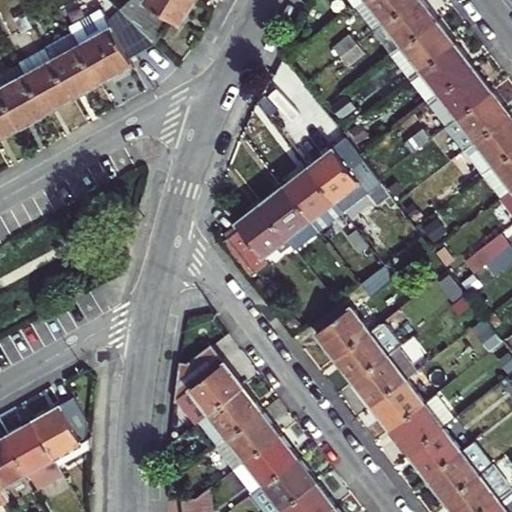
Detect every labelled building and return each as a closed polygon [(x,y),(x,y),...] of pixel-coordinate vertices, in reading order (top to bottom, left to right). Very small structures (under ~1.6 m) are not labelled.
[(197,28),(205,15),(181,0),(162,0),(151,19),(140,13),(132,28),(165,62),(178,36),(188,42),(197,28)] [(181,0),(205,15),(213,2),(214,0),(181,0)] [(367,0),(351,0),(359,10),(369,2),(367,0)] [(377,12),(387,24),(418,0),(371,0),(369,2),(377,12)] [(418,0),(387,24),(404,46),(422,33),(439,19),(430,9),(423,0),(418,0)] [(376,32),(387,24),(377,12),(369,2),(359,10),(376,32)] [(422,33),(404,46),(423,71),(457,43),(450,35),(445,27),(439,19),(422,33)] [(393,55),(404,46),(387,24),(376,32),(393,55)] [(126,53),(95,71),(114,106),(130,97),(145,88),(143,82),(163,65),(165,62),(132,28),(122,45),(126,53)] [(333,48),(341,59),(353,51),(359,45),(352,35),(333,48)] [(37,36),(29,40),(38,57),(46,53),(37,36)] [(122,45),(117,37),(86,54),(90,61),(95,71),(126,53),(122,45)] [(432,81),(440,92),(459,77),(474,65),(466,54),(457,43),(423,71),(432,81)] [(367,56),(359,45),(353,51),(341,59),(349,69),(367,56)] [(404,46),(393,55),(412,79),(423,71),(404,46)] [(95,71),(90,61),(64,74),(69,85),(95,71)] [(440,92),(459,117),(493,90),(484,77),(474,65),(459,77),(440,92)] [(101,113),(114,106),(95,71),(69,85),(88,120),(101,113)] [(412,79),(429,101),(440,92),(432,81),(423,71),(412,79)] [(36,88),(42,100),(69,85),(64,74),(36,88)] [(42,100),(61,134),(74,127),(88,120),(69,85),(42,100)] [(42,100),(36,88),(9,104),(15,114),(42,100)] [(459,117),(478,140),(511,114),(503,102),(493,90),(459,117)] [(440,92),(429,101),(449,125),(459,117),(440,92)] [(47,141),(61,134),(42,100),(15,114),(34,149),(47,141)] [(267,110),(279,125),(288,118),(276,103),(267,110)] [(0,122),(0,143),(10,161),(22,155),(34,149),(15,114),(0,122)] [(496,164),(511,152),(511,114),(478,140),(489,155),(496,164)] [(467,149),(478,140),(459,117),(449,125),(467,149)] [(352,130),(359,144),(370,138),(363,124),(352,130)] [(406,142),(415,153),(431,140),(422,129),(406,142)] [(342,204),(346,210),(370,191),(380,203),(386,198),(392,206),(397,201),(346,135),(327,149),(309,163),(334,195),(342,204)] [(478,140),(467,149),(485,173),(496,164),(489,155),(478,140)] [(0,166),(10,161),(0,143),(0,166)] [(511,152),(496,164),(511,185),(511,152)] [(319,222),(324,228),(346,210),(342,204),(334,195),(309,163),(297,173),(287,180),(311,212),(319,222)] [(505,197),(511,191),(511,185),(496,164),(485,173),(505,197)] [(286,231),(290,237),(298,248),(324,228),(319,222),(311,212),(287,180),(273,191),(261,200),(286,231)] [(229,244),(253,278),(258,274),(257,272),(269,263),(265,257),(290,237),(286,231),(261,200),(247,211),(236,220),(243,229),(229,240),(229,244)] [(351,236),(364,252),(374,245),(360,228),(351,236)] [(467,262),(476,273),(489,263),(511,244),(511,241),(505,233),(467,262)] [(511,262),(511,244),(489,263),(497,274),(511,262)] [(449,251),(441,257),(450,269),(452,272),(460,265),(449,251)] [(436,280),(453,302),(467,291),(452,272),(450,269),(449,270),(436,280)] [(379,270),(361,284),(371,296),(389,282),(379,270)] [(329,344),(339,356),(374,329),(355,304),(320,331),(329,344)] [(384,321),(374,329),(391,350),(401,343),(384,321)] [(478,329),(487,340),(494,335),(485,323),(478,329)] [(374,329),(339,356),(347,367),(356,378),(391,350),(374,329)] [(213,341),(190,359),(186,389),(183,392),(201,415),(245,382),(231,365),(213,341)] [(401,343),(391,350),(411,376),(421,368),(401,343)] [(365,391),(375,404),(390,393),(411,376),(391,350),(356,378),(365,391)] [(511,354),(511,353),(500,362),(510,375),(511,374),(511,354)] [(421,368),(411,376),(429,402),(440,393),(421,368)] [(385,416),(394,429),(429,402),(411,376),(390,393),(375,404),(385,416)] [(216,440),(220,438),(262,406),(253,394),(245,382),(201,415),(199,416),(216,440)] [(440,393),(429,402),(447,425),(458,417),(440,393)] [(51,407),(32,418),(60,467),(91,450),(93,438),(88,440),(89,423),(75,398),(66,403),(64,400),(51,407)] [(412,452),(447,425),(429,402),(394,429),(403,441),(412,452)] [(262,406),(220,438),(237,464),(247,456),(281,431),(272,418),(262,406)] [(60,467),(32,418),(19,425),(6,432),(29,473),(37,488),(64,474),(60,467)] [(466,450),(447,425),(412,452),(421,465),(431,477),(466,450)] [(281,431),(247,456),(264,480),(299,454),(293,445),(287,438),(281,431)] [(29,473),(6,432),(0,435),(0,483),(2,487),(29,473)] [(440,489),(449,501),(484,473),(494,466),(475,442),(466,450),(431,477),(440,489)] [(253,489),(269,511),(273,511),(319,479),(309,466),(299,454),(264,480),(254,488),(253,489)] [(247,456),(237,464),(254,488),(264,480),(247,456)] [(494,466),(484,473),(502,497),(511,490),(494,466)] [(483,511),(502,497),(484,473),(449,501),(454,507),(457,511),(483,511)] [(323,511),(337,503),(328,491),(319,479),(273,511),(323,511)] [(0,504),(9,500),(2,487),(0,483),(0,504)] [(198,492),(195,494),(204,506),(208,511),(220,511),(221,511),(204,488),(198,492)] [(511,510),(511,490),(502,497),(511,510)] [(183,494),(185,511),(208,511),(204,506),(195,494),(183,494)] [(511,511),(511,510),(502,497),(483,511),(511,511)] [(323,511),(343,511),(337,503),(323,511)]
